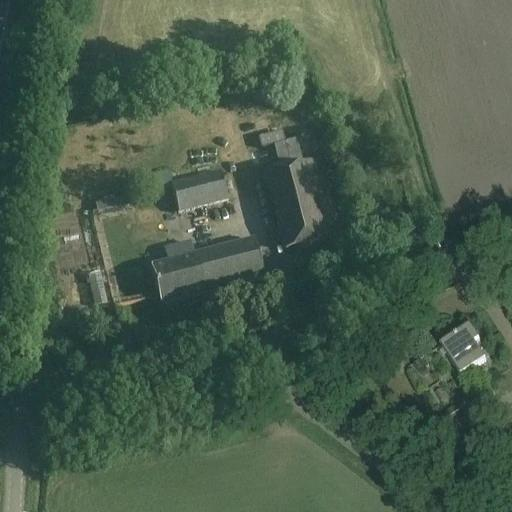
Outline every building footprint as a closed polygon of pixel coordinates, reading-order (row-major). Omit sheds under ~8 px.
[(322,161),(266,175),(286,253),(341,239),(322,161)] [(179,217),(228,203),(217,162),(167,175),(179,217)] [(168,199),(162,184),(148,189),(154,204),(168,199)] [(151,270),(161,309),(265,282),(255,243),(194,259),(190,246),(166,252),(169,265),(151,270)] [(470,329),(440,348),(461,379),(486,363),(475,346),(479,343),(470,329)] [(442,434),(464,419),(457,408),(434,422),(442,434)]
